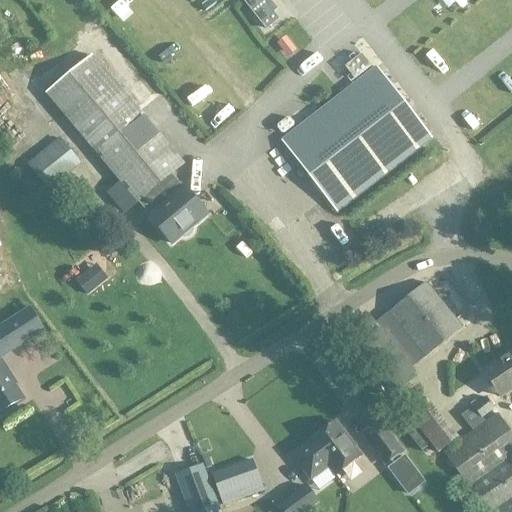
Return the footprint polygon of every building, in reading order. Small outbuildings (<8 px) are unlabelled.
[(20,0),(0,14),(0,28),(15,51),(88,0),(20,0)] [(150,0),(107,0),(94,10),(189,138),(230,108),(150,0)] [(279,19),(263,0),(242,0),(266,29),(279,19)] [(420,0),(434,16),(444,8),(437,0),(420,0)] [(43,92),(117,180),(106,189),(107,191),(106,192),(126,215),(126,214),(128,216),(144,203),(140,198),(170,173),(182,163),(166,142),(165,143),(92,53),(43,92)] [(355,80),(372,66),(362,54),(345,67),(355,80)] [(336,212),(430,138),(375,68),(281,142),(336,212)] [(0,107),(9,101),(3,93),(0,95),(0,107)] [(49,189),(81,163),(60,137),(28,163),(49,189)] [(140,198),(144,203),(151,212),(148,215),(172,243),(181,235),(185,237),(189,236),(192,234),(193,230),(192,226),(207,214),(183,186),(182,187),(170,173),(140,198)] [(24,253),(34,245),(23,231),(13,239),(24,253)] [(82,308),(116,280),(98,259),(64,287),(82,308)] [(444,351),(475,325),(459,305),(428,331),(444,351)] [(31,311),(5,327),(17,346),(43,330),(31,311)] [(392,317),(369,336),(397,370),(420,351),(418,347),(426,341),(403,313),(395,320),(392,317)] [(5,327),(0,330),(0,356),(17,346),(5,327)] [(501,397),(511,389),(511,353),(484,371),(501,397)] [(10,378),(12,377),(2,361),(0,362),(0,412),(23,398),(10,378)] [(487,399),(480,404),(477,401),(471,406),(482,419),(495,409),(487,399)] [(379,420),(363,432),(384,461),(400,449),(379,420)] [(310,440),(311,441),(292,455),(310,479),(328,465),(335,474),(360,455),(335,422),(310,440)] [(511,451),(503,458),(511,470),(511,451)] [(213,475),(224,504),(262,490),(252,461),(213,475)] [(203,464),(175,474),(189,511),(215,511),(220,510),(203,464)] [(423,482),(415,472),(401,483),(408,493),(423,482)] [(283,511),(305,511),(319,502),(305,483),(277,504),(283,511)]
